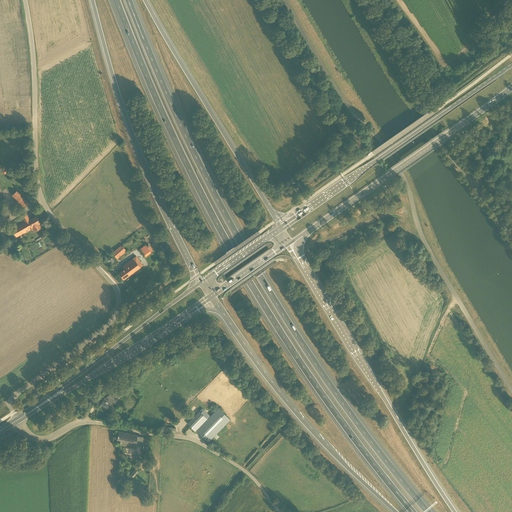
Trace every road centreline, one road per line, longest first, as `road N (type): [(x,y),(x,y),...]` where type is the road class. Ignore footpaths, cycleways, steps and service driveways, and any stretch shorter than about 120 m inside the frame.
road 1 (motorway): [(427,511),(271,295),(184,132),(128,0)]
road 2 (motorway): [(115,0),(228,245),(338,419),(411,511)]
road 3 (unclassified): [(17,420),(12,399),(105,330),(115,309),(110,284),(38,201),(23,0)]
road 4 (unclassified): [(511,391),(425,245),(402,175),(328,80),(284,0)]
road 5 (unclassified): [(281,511),(243,469),(198,442),(92,422),(38,440),(17,420)]
road 6 (motorway): [(92,0),(127,120),(201,281)]
road 7 (motorway): [(455,511),(305,268)]
road 8 (primary): [(511,64),(280,227)]
road 9 (unclassified): [(511,237),(442,145),(358,0)]
road 10 (motorway): [(211,298),(319,439),(393,511)]
road 11 (motorway): [(280,227),(145,0)]
road 12 (primary): [(306,232),(511,87)]
road 13 (primary): [(201,281),(30,411)]
road 14 (primary): [(30,411),(211,298)]
